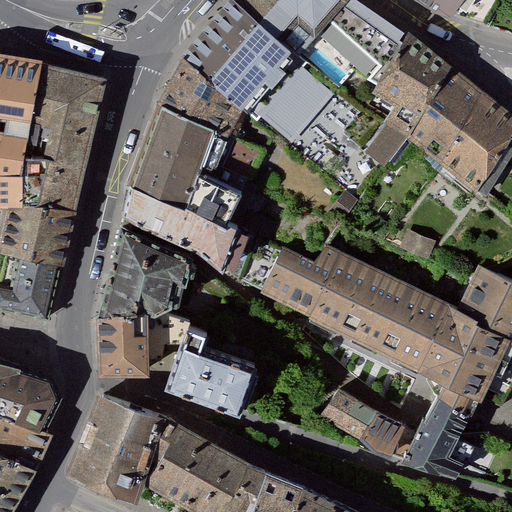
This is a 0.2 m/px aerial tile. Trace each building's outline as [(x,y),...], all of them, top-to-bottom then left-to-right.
[(236,0),(236,1),(292,46),(296,50),(311,32),(320,39),(344,9),(352,16),(362,4),(356,0),(236,0)] [(393,0),(393,1),(426,20),(446,23),(462,0),(393,0)] [(185,58),(241,106),(258,85),(269,95),(291,68),(281,59),(292,46),(236,1),(185,58)] [(311,32),(296,50),(339,85),(353,68),(380,87),(411,38),(362,4),(352,16),(344,9),(320,39),(311,32)] [(434,105),(458,69),(414,33),(411,38),(380,87),(376,93),(399,107),(388,124),(390,125),(412,139),(434,105)] [(34,120),(44,59),(0,51),(0,112),(15,115),(11,129),(10,134),(31,136),(34,120)] [(217,132),(231,137),(248,111),(241,106),(185,58),(161,108),(217,132)] [(55,125),(47,155),(55,156),(46,202),(80,208),(112,75),(44,59),(34,120),(55,125)] [(412,139),(444,165),(466,131),(488,92),(458,69),(434,105),(412,139)] [(444,165),(481,193),(511,147),(511,111),(488,92),(466,131),(444,165)] [(161,108),(130,190),(185,213),(187,208),(217,132),(161,108)] [(412,139),(390,125),(368,154),(388,169),(412,139)] [(0,172),(23,172),(23,153),(28,154),(31,136),(10,134),(11,129),(0,127),(0,172)] [(232,222),(251,181),(265,150),(231,137),(217,132),(187,208),(229,228),(232,222)] [(0,203),(10,205),(46,202),(55,156),(47,155),(28,154),(23,153),(23,172),(0,172),(0,203)] [(242,226),(251,208),(261,187),(251,181),(232,222),(242,226)] [(222,271),(242,226),(232,222),(229,228),(187,208),(185,213),(130,190),(123,221),(193,256),(222,271)] [(332,214),(344,224),(362,200),(349,191),(332,214)] [(10,205),(1,251),(20,255),(65,266),(80,208),(46,202),(10,205)] [(242,226),(272,241),(281,225),(251,208),(242,226)] [(264,293),(287,248),(272,241),(242,226),(222,271),(264,293)] [(441,242),(411,230),(403,251),(433,263),(441,242)] [(122,231),(97,323),(149,319),(166,316),(172,313),(178,289),(185,292),(192,261),(122,231)] [(312,318),(345,253),(332,246),(318,263),(287,248),(264,293),(312,318)] [(420,370),(451,303),(345,253),(312,318),(420,370)] [(0,282),(0,310),(52,322),(65,266),(20,255),(14,287),(0,282)] [(511,342),(511,282),(484,269),(463,314),(484,325),(482,329),(485,330),(511,342)] [(448,389),(455,392),(485,330),(482,329),(484,325),(463,314),(451,303),(420,370),(448,389)] [(149,319),(150,363),(163,364),(170,348),(183,349),(187,337),(193,323),(179,318),(166,316),(149,319)] [(97,323),(102,373),(151,372),(150,363),(149,319),(97,323)] [(455,392),(475,400),(487,406),(511,354),(511,342),(485,330),(455,392)] [(170,385),(241,409),(257,363),(209,345),(187,337),(183,349),(170,385)] [(0,391),(1,392),(0,395),(0,402),(23,413),(48,426),(49,423),(64,392),(57,374),(28,366),(29,362),(0,352),(0,391)] [(441,400),(467,417),(470,410),(475,400),(455,392),(448,389),(443,396),(441,400)] [(343,390),(325,417),(363,442),(385,411),(343,390)] [(150,488),(172,419),(103,395),(70,477),(143,506),(150,488)] [(410,462),(449,472),(458,474),(465,457),(452,451),(467,417),(441,400),(423,431),(418,446),(410,462)] [(0,442),(45,464),(61,429),(49,423),(48,426),(23,413),(0,402),(0,442)] [(385,411),(363,442),(376,453),(391,457),(398,459),(405,442),(412,425),(385,411)] [(191,511),(226,511),(255,465),(172,419),(150,488),(191,511)] [(45,464),(0,442),(0,511),(17,511),(20,507),(33,484),(45,464)] [(405,442),(398,459),(410,462),(418,446),(405,442)] [(256,511),(274,474),(255,465),(226,511),(256,511)] [(302,511),(311,489),(274,474),(256,511),(302,511)] [(346,511),(348,508),(311,489),(302,511),(346,511)]
